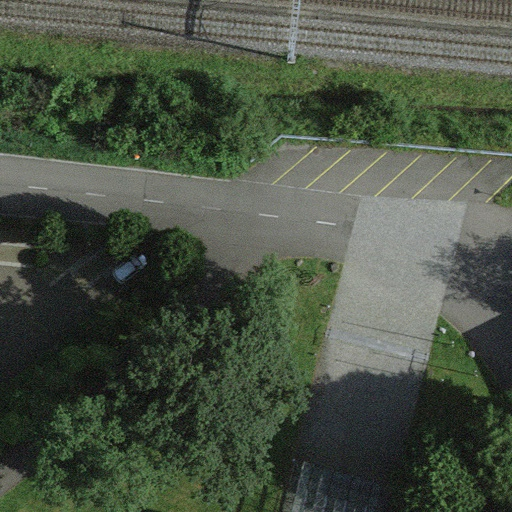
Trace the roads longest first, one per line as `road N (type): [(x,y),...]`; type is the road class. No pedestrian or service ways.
road 1 (residential): [(264,214),(208,305),(0,482)]
road 2 (residential): [(0,184),(264,214)]
road 3 (residential): [(264,214),(393,235),(511,241)]
